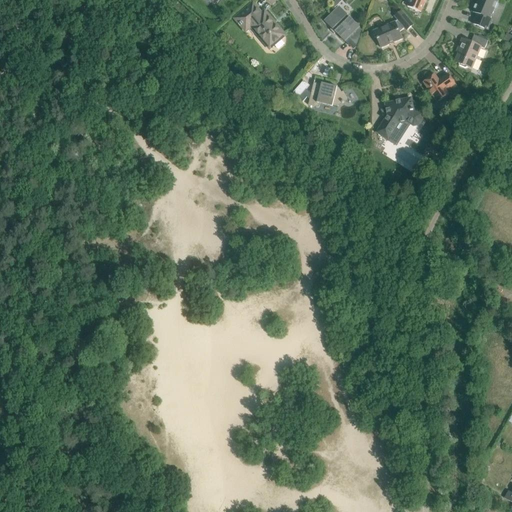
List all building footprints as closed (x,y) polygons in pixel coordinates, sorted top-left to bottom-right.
[(410,0),(408,7),(421,12),(426,0),(410,0)] [(473,24),(484,29),(488,30),(492,20),(490,19),(494,10),(497,9),(499,5),(498,2),(498,0),(478,0),(473,12),(477,14),(473,24)] [(275,26),(273,23),(273,22),(266,13),(263,16),(253,4),(236,19),(246,31),(251,26),(269,47),(272,45),(274,45),(281,40),(281,37),(284,35),(277,26),(275,26)] [(339,7),(325,21),(332,28),(330,30),(334,34),(336,32),(345,42),(348,39),(357,48),(363,31),(339,7)] [(395,22),(374,31),(381,48),(402,39),(400,33),(405,28),(407,31),(413,25),(402,11),(395,17),(398,20),(395,22)] [(455,62),(459,64),(460,66),(465,68),(468,68),(472,69),(481,48),(485,49),(488,41),(474,35),(471,43),(462,39),(458,48),(460,49),(455,62)] [(439,80),(435,75),(423,83),(437,102),(449,94),(451,97),(460,91),(448,74),(439,80)] [(315,81),(308,105),(319,108),(321,102),(338,106),(348,100),(350,102),(344,91),(342,92),(339,88),(323,84),(322,85),(315,83),(315,81)] [(297,97),(303,91),(298,87),(293,93),(297,97)] [(388,116),(377,133),(388,140),(399,123),(407,121),(414,126),(419,125),(422,120),(421,115),(414,110),(411,99),(386,104),(388,116)] [(475,480),(481,483),(487,473),(481,470),(475,480)]
